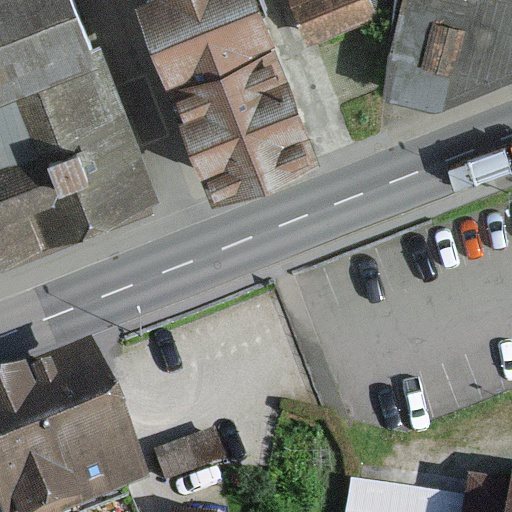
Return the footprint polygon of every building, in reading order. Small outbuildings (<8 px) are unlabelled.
[(0,0),(0,257),(152,209),(85,0),(0,0)] [(272,0),(151,0),(211,184),(320,150),(272,0)] [(379,0),(297,0),(306,34),(383,15),(379,0)] [(0,402),(0,511),(137,511),(84,371),(0,402)] [(161,453),(171,482),(227,463),(217,433),(161,453)] [(511,511),(511,477),(469,472),(466,498),(352,482),(347,511),(511,511)]
